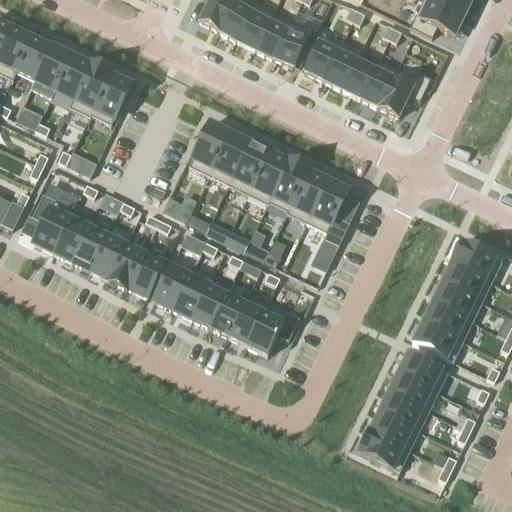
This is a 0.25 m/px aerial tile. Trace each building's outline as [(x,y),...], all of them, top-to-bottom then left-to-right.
[(197,0),(197,1),(208,7),(197,28),(217,38),(234,3),(235,3),(236,0),(197,0)] [(311,0),(302,0),(301,5),(308,8),(311,0)] [(424,0),(424,3),(462,22),(471,3),(472,1),(469,0),(424,0)] [(234,3),(217,38),(218,38),(235,47),(252,12),(251,11),(235,3),(234,3)] [(423,3),(408,34),(430,45),(435,34),(452,42),(462,22),(424,3),(423,3)] [(252,12),(235,47),(253,55),(268,25),(269,26),(273,17),(272,16),(254,7),(253,7),(251,11),(252,12)] [(286,34),(272,64),(291,74),(310,35),(316,37),(321,26),(295,14),(290,25),(286,34)] [(350,29),(356,18),(349,14),(343,26),(350,29)] [(268,25),(253,55),(272,64),(286,34),(290,25),(273,17),(269,26),(268,25)] [(363,22),(356,18),(350,29),(358,33),(363,22)] [(0,57),(11,34),(0,29),(0,57)] [(387,47),(393,36),(385,32),(380,43),(387,47)] [(11,34),(0,57),(0,82),(11,87),(15,79),(14,78),(31,44),(11,34)] [(400,39),(393,36),(387,47),(394,50),(400,39)] [(321,40),(302,79),(322,89),(341,49),(321,40)] [(31,44),(14,78),(15,79),(33,88),(50,53),(31,44)] [(341,49),(322,89),(340,97),(355,67),(356,67),(360,59),(359,58),(341,49)] [(33,88),(30,94),(50,104),(53,97),(70,63),(50,53),(33,88)] [(70,63),(53,97),(71,106),(73,107),(89,72),(88,72),(70,63)] [(355,67),(340,97),(359,106),(373,76),(372,75),(356,67),(355,67)] [(373,76),(359,106),(376,115),(395,76),(376,67),(372,75),(373,76)] [(71,106),(67,115),(88,125),(89,123),(88,122),(108,81),(109,82),(110,81),(89,71),(88,72),(89,72),(73,107),(71,106)] [(395,76),(376,115),(396,125),(407,103),(418,108),(428,86),(416,80),(414,85),(395,76)] [(108,81),(88,122),(89,123),(109,132),(129,91),(109,82),(108,81)] [(0,111),(0,121),(5,124),(9,116),(0,111)] [(37,130),(33,138),(44,143),(48,135),(37,130)] [(208,131),(187,174),(207,184),(228,140),(208,131)] [(228,140),(207,184),(227,193),(248,150),(228,140)] [(248,150),(227,193),(246,202),(267,159),(248,150)] [(61,158),(56,169),(64,173),(69,161),(61,158)] [(267,159),(246,202),(266,212),(287,168),(286,167),(285,168),(267,159)] [(38,160),(33,171),(41,175),(46,164),(38,160)] [(89,184),(95,170),(90,168),(83,182),(88,184),(89,184)] [(287,168),(266,212),(267,212),(268,210),(285,219),(284,221),(285,221),(306,177),(287,168)] [(33,171),(27,183),(36,186),(41,175),(33,171)] [(306,177),(285,221),(305,231),(325,188),(307,179),(307,177),(306,177)] [(325,188),(305,231),(324,240),(322,246),(337,253),(348,230),(333,223),(346,198),(325,188)] [(41,202),(30,225),(41,230),(32,250),(52,260),(71,221),(72,222),(74,217),(71,216),(77,205),(48,191),(43,202),(41,202)] [(85,192),(81,200),(92,205),(96,197),(85,192)] [(19,199),(14,210),(22,214),(27,203),(19,199)] [(173,225),(180,211),(168,205),(160,219),(173,225)] [(10,209),(0,230),(0,231),(11,237),(22,214),(10,209)] [(122,209),(118,217),(129,223),(133,215),(122,209)] [(71,221),(52,260),(70,269),(89,230),(72,222),(71,221)] [(147,222),(143,230),(155,235),(158,227),(157,227),(147,222)] [(204,240),(208,231),(197,226),(193,235),(204,240)] [(158,227),(155,235),(166,241),(170,233),(158,227)] [(204,240),(223,250),(229,238),(210,228),(204,240)] [(89,230),(70,269),(89,278),(107,239),(89,230)] [(223,250),(243,259),(248,248),(249,247),(229,238),(223,250)] [(107,239),(89,278),(106,286),(107,287),(126,248),(107,239)] [(185,240),(180,251),(191,257),(199,261),(201,258),(205,250),(197,246),(185,240)] [(106,286),(106,287),(126,297),(126,296),(125,295),(144,257),(126,248),(107,287),(106,286)] [(262,269),(267,258),(248,248),(243,259),(262,269)] [(459,249),(448,270),(490,290),(500,269),(459,249)] [(205,250),(201,258),(212,263),(216,255),(205,250)] [(144,257),(125,295),(126,296),(145,305),(163,266),(144,257)] [(262,269),(273,274),(278,263),(267,258),(262,269)] [(230,262),(226,270),(238,275),(241,268),(230,262)] [(171,270),(152,308),(172,318),(190,279),(171,270)] [(448,270),(439,290),(480,310),(490,290),(448,270)] [(256,284),(259,276),(248,271),(244,278),(256,284)] [(190,279),(172,318),(190,327),(209,288),(190,279)] [(267,280),(263,288),(274,293),(278,285),(267,280)] [(209,288),(190,327),(208,336),(227,297),(209,288)] [(439,290),(430,309),(471,329),(480,310),(439,290)] [(227,297),(208,336),(227,344),(245,306),(227,297)] [(245,306),(227,344),(245,353),(264,314),(263,314),(245,306)] [(430,309),(420,329),(461,349),(471,329),(430,309)] [(264,314),(245,353),(266,363),(275,343),(287,348),(297,325),(265,310),(263,314),(264,314)] [(410,349),(451,369),(461,349),(420,329),(410,349)] [(504,345),(498,357),(506,360),(511,349),(504,345)] [(405,360),(396,380),(436,400),(446,380),(405,360)] [(484,385),(491,389),(492,389),(498,378),(497,378),(490,374),(484,385)] [(396,380),(386,399),(427,419),(436,400),(396,380)] [(480,396),(474,407),(481,410),(482,410),(488,399),(487,399),(480,395),(480,396)] [(386,399),(377,419),(417,439),(427,419),(386,399)] [(377,419),(367,438),(408,458),(417,439),(377,419)] [(466,424),(460,435),(468,439),(474,428),(473,428),(466,424)] [(460,435),(455,447),(462,450),(463,450),(468,439),(460,435)] [(367,438),(357,460),(397,480),(408,458),(367,438)] [(447,463),(441,474),(449,478),(455,467),(454,467),(447,463)] [(441,474),(436,486),(444,489),(449,478),(441,474)]
